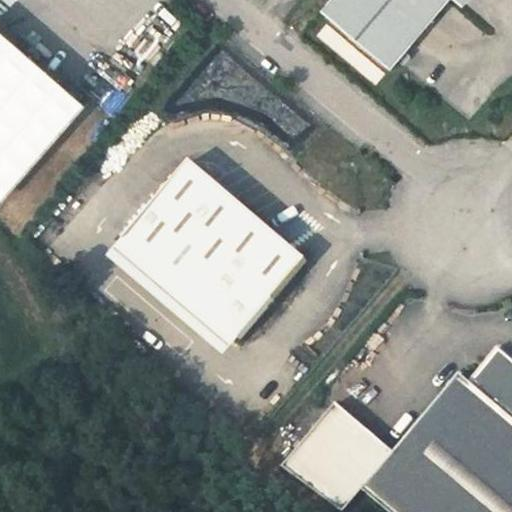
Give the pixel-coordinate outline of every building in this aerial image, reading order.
[(330,0),(323,9),(392,68),(450,0),(330,0)] [(0,195),(4,198),(85,104),(0,30),(0,195)] [(307,261),(191,162),(124,242),(240,340),(307,261)] [(394,454),(363,491),(365,493),(387,511),(511,511),(511,360),(498,349),(470,383),(460,375),(394,454)] [(363,491),(394,454),(340,409),(287,471),(341,511),(349,511),(365,493),(363,491)]
